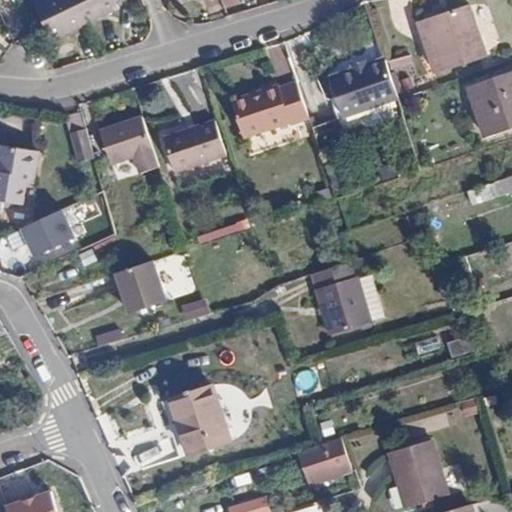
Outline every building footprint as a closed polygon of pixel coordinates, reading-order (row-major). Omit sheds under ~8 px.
[(35,0),(52,35),(86,19),(76,0),(35,0)] [(76,0),(86,19),(119,4),(116,0),(76,0)] [(469,6),(428,20),(445,70),(486,56),(469,6)] [(445,70),(428,20),(418,23),(436,74),(445,70)] [(401,98),(387,58),(368,65),(355,69),(347,72),(348,77),(334,83),(345,116),(401,98)] [(355,69),(368,65),(367,60),(353,65),(355,69)] [(332,77),(334,83),(348,77),(347,72),(332,77)] [(511,74),(470,90),(485,135),(511,125),(511,74)] [(312,119),(299,84),(281,90),(280,88),(264,93),(265,95),(251,100),(250,98),(234,103),(246,136),(292,121),(294,124),(312,119)] [(97,126),(94,108),(78,112),(82,129),(97,126)] [(165,166),(150,116),(109,127),(119,160),(141,154),(147,171),(165,166)] [(230,157),(218,122),(167,140),(179,174),(230,157)] [(82,129),(87,159),(103,155),(97,126),(82,129)] [(38,152),(0,144),(0,210),(1,210),(3,201),(22,205),(27,183),(32,185),(38,152)] [(36,263),(78,246),(64,210),(21,228),(36,263)] [(353,277),(348,262),(315,273),(320,288),(316,289),(331,335),(372,321),(372,320),(384,315),(371,274),(357,279),(357,276),(353,277)] [(156,263),(118,275),(132,316),(170,303),(156,263)] [(181,306),(185,322),(210,315),(206,300),(181,306)] [(95,334),(98,347),(124,341),(121,328),(95,334)] [(171,400),(176,417),(218,405),(212,387),(171,400)] [(218,405),(176,417),(189,455),(230,441),(218,405)] [(432,440),(390,452),(405,507),(448,495),(432,440)] [(344,449),(304,460),(309,476),(349,464),(344,449)] [(61,511),(53,486),(7,502),(10,511),(61,511)] [(230,511),(272,511),(267,493),(228,504),(230,511)] [(0,511),(9,511),(5,499),(0,500),(0,511)] [(323,511),(320,501),(288,511),(323,511)]
